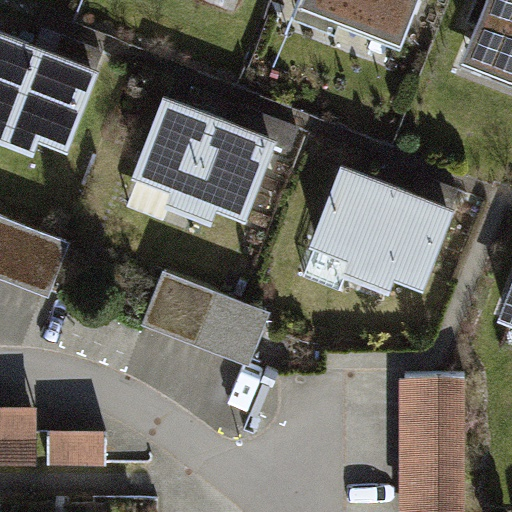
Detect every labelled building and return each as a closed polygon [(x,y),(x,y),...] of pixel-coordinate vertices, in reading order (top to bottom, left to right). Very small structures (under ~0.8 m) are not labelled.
[(310,0),(305,14),(407,56),(429,0),(310,0)] [(511,0),(503,0),(475,70),(511,84),(511,0)] [(0,66),(0,142),(79,173),(117,77),(12,36),(0,66)] [(127,201),(252,245),(291,134),(167,90),(127,201)] [(309,263),(439,307),(473,206),(344,162),(309,263)] [(75,252),(0,223),(0,285),(54,306),(75,252)] [(277,322),(164,286),(147,338),(260,374),(277,322)] [(511,309),(503,336),(511,339),(511,309)] [(471,511),(472,384),(396,383),(394,511),(471,511)] [(0,415),(0,475),(41,475),(40,415),(0,415)] [(58,443),(59,480),(122,477),(120,440),(58,443)]
